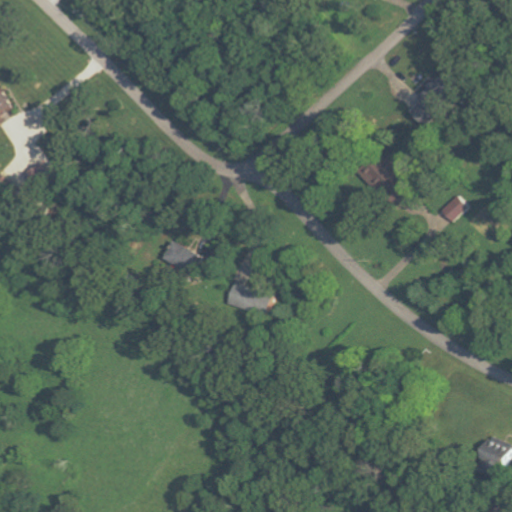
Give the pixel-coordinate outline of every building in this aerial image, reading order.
[(458,91),(443,76),(408,109),(423,124),(458,91)] [(0,117),(14,110),(0,85),(0,117)] [(377,176),(395,192),(407,180),(395,169),(403,161),(396,155),(377,176)] [(469,207),(457,196),(442,211),(454,222),(469,207)] [(267,316),(274,295),(236,283),(230,304),(267,316)] [(486,447),(480,470),(504,476),(511,446),(493,441),(491,449),(486,447)]
